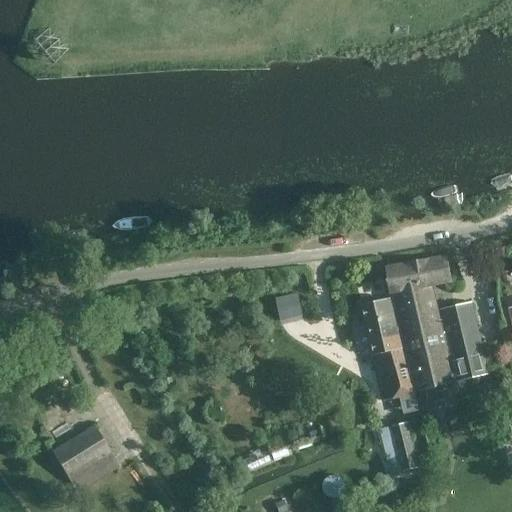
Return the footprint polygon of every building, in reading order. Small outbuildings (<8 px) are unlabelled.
[(390,270),(395,300),(419,392),(454,383),(450,365),(453,365),(457,382),(489,374),(472,304),(441,312),(441,313),(443,321),(440,322),(431,284),(449,281),(445,260),(390,270)] [(419,392),(395,300),(361,308),(385,401),(419,392)] [(408,423),(387,429),(382,430),(388,461),(399,458),(403,472),(419,468),(408,423)] [(119,466),(111,453),(94,426),(51,452),(68,480),(76,492),(119,466)] [(249,458),(243,460),(248,471),(270,461),(266,450),(260,453),(258,450),(247,455),(249,458)] [(324,486),(324,487),(324,488),(324,489),(324,490),(324,491),(325,492),(325,493),(326,494),(326,495),(327,495),(328,496),(329,496),(329,497),(330,497),(331,498),(332,498),(333,498),(334,499),(335,499),(336,499),(337,498),(338,498),(339,498),(340,498),(341,497),(342,496),(343,495),(344,495),(344,494),(345,493),(345,492),(346,491),(346,490),(346,489),(346,488),(347,487),(346,486),(346,485),(346,484),(346,483),(345,482),(344,481),(344,480),(343,479),(342,478),(341,477),(340,477),(339,476),(338,476),(337,476),(336,476),(335,476),(334,476),(333,476),(332,476),(331,477),(330,477),(329,477),(329,478),(328,478),(327,479),(326,480),(326,481),(325,482),(324,483),(324,484),(324,485),(324,486)] [(283,500),(274,504),(277,511),(284,511),(287,511),(283,500)]
